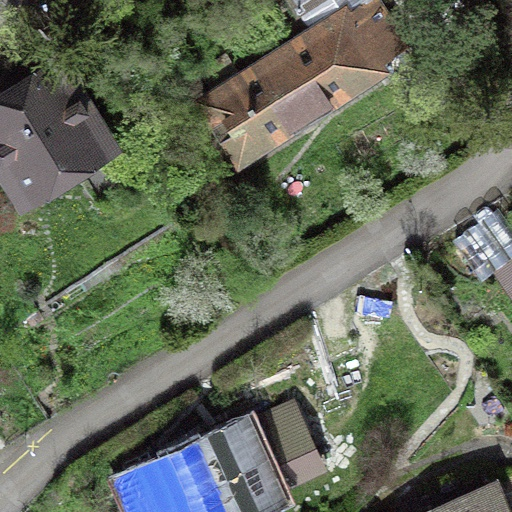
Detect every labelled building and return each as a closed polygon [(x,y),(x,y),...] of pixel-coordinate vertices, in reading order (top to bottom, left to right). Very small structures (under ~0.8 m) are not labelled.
[(343,10),(202,101),(238,158),(380,67),(377,63),(405,45),(376,0),(366,0),(345,13),(343,10)] [(102,205),(135,184),(58,59),(0,95),(0,155),(24,195),(76,163),(102,205)] [(511,255),(498,265),(511,284),(511,255)] [(321,466),(291,403),(177,456),(176,453),(157,462),(158,466),(128,480),(142,511),(234,511),(273,494),(271,489),(321,466)] [(424,511),(501,511),(491,487),(434,511),(425,511),(426,511),(424,511)]
